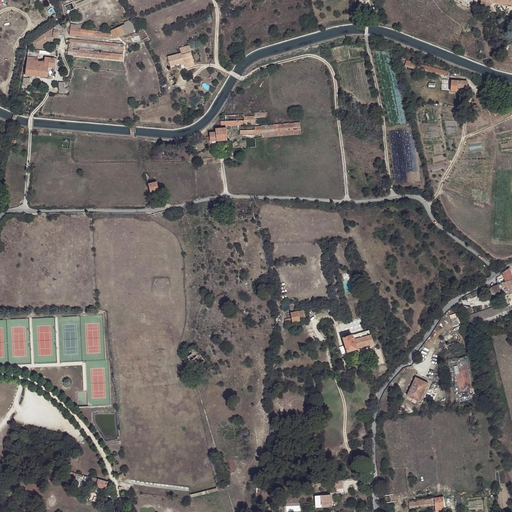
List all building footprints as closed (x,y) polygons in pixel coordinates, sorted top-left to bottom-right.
[(136,28),(130,19),(125,22),(126,23),(130,31),(133,30),(136,28)] [(80,29),(72,28),(71,34),(116,38),(130,31),(126,23),(111,31),(112,32),(80,29)] [(66,25),(60,24),(46,33),(49,37),(54,37),(54,32),(59,32),(66,32),(66,25)] [(49,37),(46,33),(36,39),(41,45),(50,39),(49,37)] [(71,45),(124,49),(124,44),(72,39),(71,45)] [(186,61),(195,59),(191,43),(181,46),(183,51),(169,55),(171,64),(186,59),(186,61)] [(69,54),(122,59),(123,53),(70,49),(69,54)] [(27,73),(49,75),(50,66),(56,67),(57,58),(46,57),(45,61),(39,61),(40,57),(33,57),(29,56),(27,73)] [(406,62),(405,65),(449,76),(450,72),(406,62)] [(33,77),(25,76),(24,84),(32,84),(33,77)] [(61,93),(70,93),(70,87),(67,87),(67,81),(61,82),(61,93)] [(442,81),(442,91),(450,91),(450,81),(442,81)] [(254,123),(254,118),(254,117),(243,117),(243,119),(226,121),(226,124),(226,127),(236,126),(236,125),(254,123)] [(300,130),(300,123),(260,125),(260,126),(240,127),(240,131),(241,134),(258,133),(262,132),(300,130)] [(210,141),(212,141),(227,140),(227,129),(215,130),(216,133),(210,134),(210,137),(210,141)] [(159,189),(156,178),(147,179),(150,191),(159,189)] [(511,277),(509,269),(503,273),(506,282),(511,280),(511,277)] [(500,284),(498,285),(499,289),(503,288),(505,295),(509,294),(511,300),(511,280),(506,282),(500,284)] [(499,289),(498,285),(491,288),(491,291),(494,297),(501,295),(499,289)] [(478,290),(465,296),(467,300),(470,298),(470,299),(480,294),(478,290)] [(286,324),(300,321),(299,319),(305,317),(303,311),(294,313),(293,305),(290,305),(290,304),(282,305),(283,310),(290,309),(291,314),(291,319),(285,320),(286,324)] [(500,305),(467,317),(470,328),(502,317),(509,314),(507,308),(502,310),(500,305)] [(471,307),(463,306),(466,316),(473,314),(471,307)] [(453,325),(459,323),(458,317),(451,319),(453,325)] [(354,340),(352,335),(342,338),(347,352),(356,349),(356,348),(354,340)] [(356,339),(354,340),(356,348),(373,344),(371,335),(369,336),(366,337),(356,339)] [(195,369),(205,362),(194,346),(184,353),(195,369)] [(420,403),(429,384),(416,378),(407,397),(420,403)] [(107,481),(93,478),(92,483),(94,484),(93,485),(105,488),(107,481)] [(315,506),(317,506),(331,505),(330,494),(316,495),(316,498),(315,498),(315,506)] [(440,504),(440,499),(408,503),(408,508),(440,504)]
